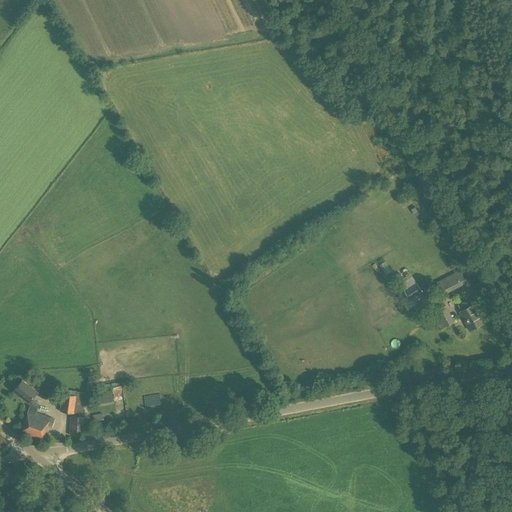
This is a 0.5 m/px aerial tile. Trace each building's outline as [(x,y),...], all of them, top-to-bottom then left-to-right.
[(444,294),(465,283),(459,272),(438,283),(444,294)] [(410,299),(422,292),(419,288),(411,274),(398,282),(410,299)] [(471,332),(486,324),(475,304),(461,312),(471,332)] [(439,331),(454,322),(446,306),(430,314),(439,331)] [(52,426),(54,419),(36,412),(39,403),(32,398),(37,392),(22,380),(14,391),(30,404),(21,432),(43,439),(48,424),(52,426)] [(97,406),(112,403),(110,390),(94,392),(97,406)] [(82,414),(85,393),(76,392),(75,396),(62,394),(59,412),(74,414),(74,412),(82,414)] [(84,418),(84,417),(70,417),(69,435),(83,436),(84,423),(83,423),(83,418),(84,418)]
